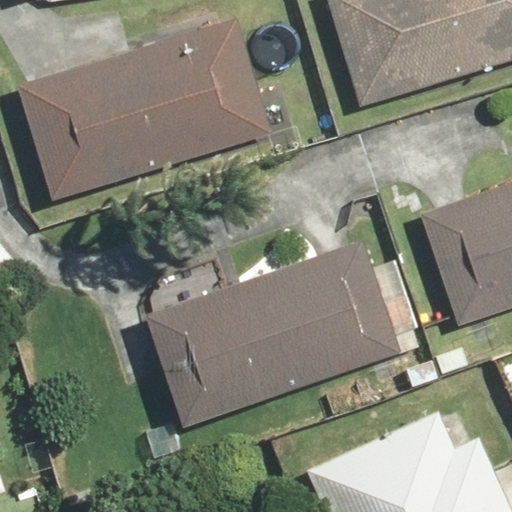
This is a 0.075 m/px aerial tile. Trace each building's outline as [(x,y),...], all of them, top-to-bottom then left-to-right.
[(511,0),(329,0),(357,105),(511,64),(511,0)] [(234,21),(13,88),(46,201),(269,136),(234,21)] [(511,180),(419,205),(448,317),(511,300),(511,180)] [(177,430),(423,344),(394,260),(368,269),(357,240),(137,317),(177,430)] [(438,408),(303,469),(322,511),(509,511),(476,438),(455,447),(438,408)]
